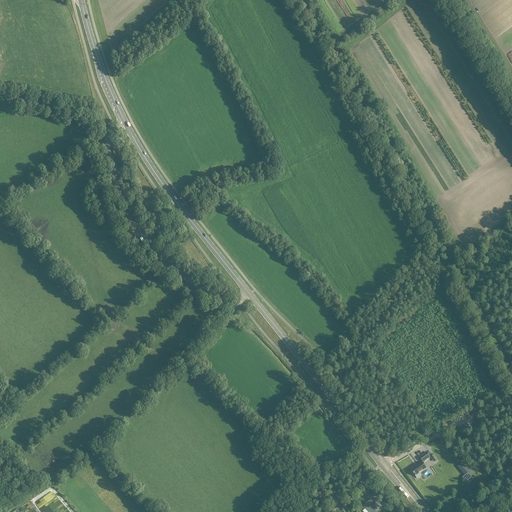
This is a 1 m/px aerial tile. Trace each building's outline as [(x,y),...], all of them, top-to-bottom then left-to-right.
[(423,462),(430,457),(426,452),(420,457),(423,462)] [(415,474),(414,475),(415,476),(426,468),(421,462),(411,469),(415,474)] [(462,463),(458,467),(464,475),(469,471),(462,463)] [(475,483),(472,480),(467,484),(470,487),(466,490),(471,496),(481,489),(476,483),(475,483)] [(325,504),(328,501),(321,492),(317,495),(325,504)] [(374,497),(364,506),(368,511),(376,511),(382,506),(374,497)]
